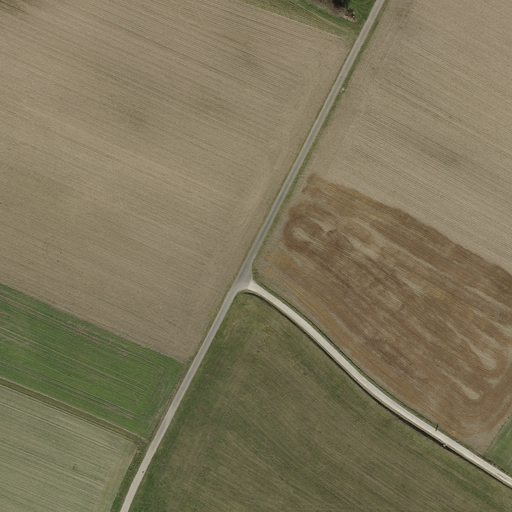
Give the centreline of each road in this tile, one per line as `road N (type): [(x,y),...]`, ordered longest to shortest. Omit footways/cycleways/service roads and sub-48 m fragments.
road 1 (track): [(126,511),(383,0)]
road 2 (track): [(244,276),(364,382),(511,481)]
